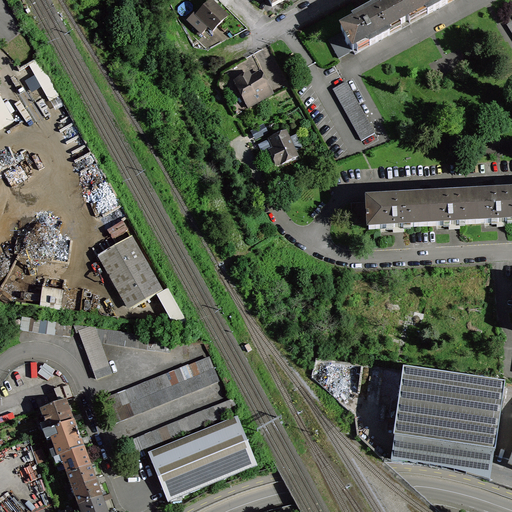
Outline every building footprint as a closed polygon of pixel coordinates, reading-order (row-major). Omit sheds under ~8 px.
[(393,0),(369,13),(363,17),(341,29),(343,32),(353,51),(355,54),(454,0),(393,0)] [(163,12),(174,8),(171,1),(160,6),(163,12)] [(214,3),(211,1),(197,16),(213,31),(227,16),(214,3)] [(181,25),(178,18),(173,20),(176,27),(181,25)] [(176,27),(173,20),(167,23),(170,29),(176,27)] [(339,58),(353,51),(343,32),(329,40),(339,58)] [(171,51),(184,44),(180,37),(167,44),(171,51)] [(193,41),(183,47),(186,52),(196,46),(193,41)] [(188,61),(192,68),(204,61),(200,54),(188,61)] [(205,62),(194,68),(198,75),(209,69),(205,62)] [(183,75),(183,73),(180,66),(178,66),(172,70),(171,72),(175,78),(177,78),(183,75)] [(250,75),(236,83),(237,85),(236,86),(249,108),(273,95),(260,72),(251,77),(250,75)] [(235,81),(236,83),(250,75),(249,73),(242,77),(235,81)] [(201,86),(211,79),(208,74),(197,80),(201,86)] [(212,82),(202,88),(205,94),(216,88),(212,82)] [(333,89),(362,141),(375,133),(346,82),(333,89)] [(366,103),(356,83),(351,86),(362,106),(366,103)] [(0,118),(4,126),(12,121),(0,99),(0,118)] [(368,115),(378,135),(383,133),(372,113),(368,115)] [(274,149),(272,150),(274,155),(279,164),(281,163),(281,164),(298,156),(294,149),(290,142),(286,132),(270,140),(274,149)] [(296,139),(290,142),(294,149),(300,147),(298,143),(296,139)] [(265,159),(274,155),(272,150),(274,149),(270,140),(258,145),(265,159)] [(508,222),(511,221),(511,193),(367,201),(367,203),(369,224),(369,229),(393,228),(393,232),(400,232),(404,232),(404,228),(449,225),(449,229),(454,229),(460,229),(460,224),(497,222),(497,227),(502,227),(508,226),(508,222)] [(369,224),(367,203),(351,204),(352,225),(369,224)] [(98,256),(129,311),(162,291),(131,237),(98,256)] [(411,326),(421,328),(424,313),(414,311),(411,326)] [(72,325),(22,318),(20,330),(70,337),(72,325)] [(77,333),(80,332),(97,379),(111,374),(100,343),(170,353),(172,340),(75,326),(77,333)] [(109,411),(214,370),(209,358),(181,369),(105,399),(106,403),(109,411)] [(218,382),(214,370),(109,411),(114,424),(218,382)] [(495,452),(504,386),(404,371),(394,437),(495,452)] [(238,411),(232,400),(130,441),(135,453),(238,411)] [(41,424),(43,431),(44,433),(49,431),(73,422),(69,411),(66,401),(41,410),(46,423),(41,424)] [(153,465),(168,503),(257,466),(237,417),(148,453),(153,465)] [(58,457),(60,456),(83,448),(78,435),(73,422),(49,431),(58,457)] [(35,436),(29,438),(34,451),(39,449),(36,441),(37,440),(35,436)] [(495,452),(394,437),(392,461),(478,475),(491,481),(495,452)] [(86,457),(83,448),(60,456),(67,475),(90,467),(86,457)] [(91,471),(90,467),(67,475),(79,505),(101,497),(98,488),(91,471)] [(106,511),(105,506),(101,497),(79,505),(81,511),(106,511)]
